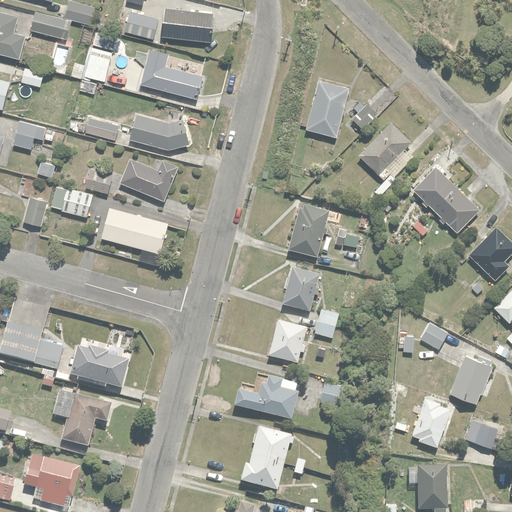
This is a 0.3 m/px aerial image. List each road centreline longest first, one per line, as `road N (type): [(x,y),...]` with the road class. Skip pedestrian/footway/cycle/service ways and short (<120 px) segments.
road 1 (residential): [(200,316),(267,40),(267,0)]
road 2 (residential): [(351,0),(511,160)]
road 3 (residential): [(0,258),(200,316)]
road 4 (residential): [(149,511),(200,316)]
